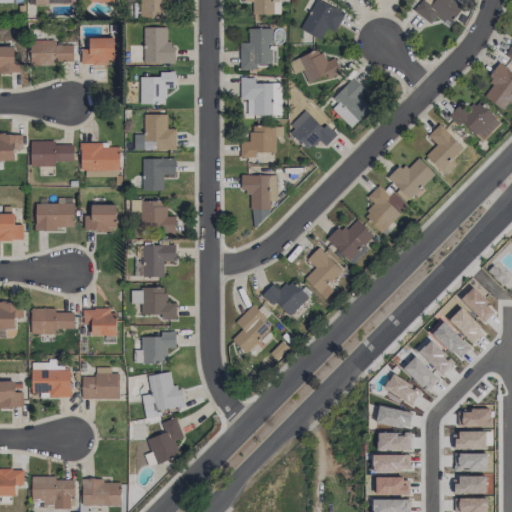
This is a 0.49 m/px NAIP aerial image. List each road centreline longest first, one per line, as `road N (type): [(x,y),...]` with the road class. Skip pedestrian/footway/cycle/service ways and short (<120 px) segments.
road 1 (secondary): [(511,162),(166,511)]
road 2 (residential): [(209,0),(213,377),(253,426)]
road 3 (secondary): [(204,511),(511,203)]
road 4 (residential): [(206,265),(244,261),(318,194),(474,38),(490,0)]
road 5 (residential): [(511,339),(435,410),(434,511)]
